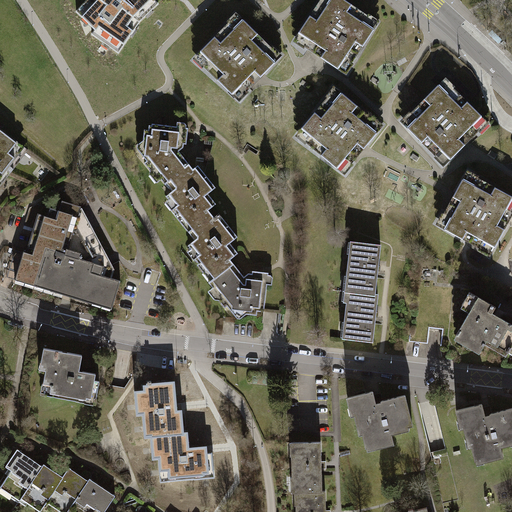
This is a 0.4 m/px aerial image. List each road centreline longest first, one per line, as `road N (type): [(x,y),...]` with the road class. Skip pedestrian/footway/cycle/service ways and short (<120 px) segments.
road 1 (residential): [(511,382),(133,337),(0,300)]
road 2 (track): [(270,511),(263,458),(238,400),(200,366),(202,330),(96,127)]
road 3 (track): [(96,127),(21,0)]
road 4 (tertiary): [(419,0),(511,85)]
